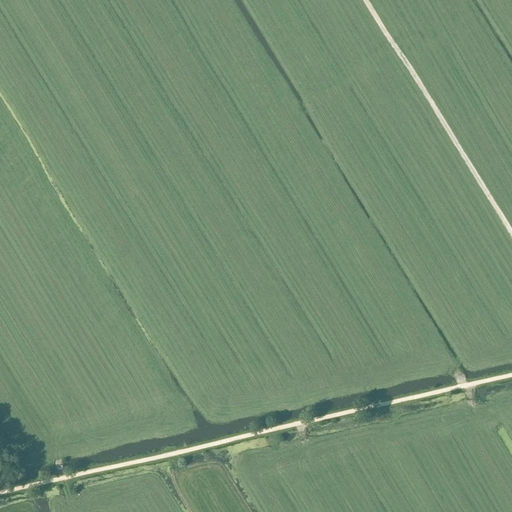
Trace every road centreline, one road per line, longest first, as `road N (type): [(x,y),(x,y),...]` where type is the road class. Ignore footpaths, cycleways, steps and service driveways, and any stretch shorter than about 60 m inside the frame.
road 1 (track): [(0,493),(511,375)]
road 2 (track): [(511,233),(366,0)]
road 3 (track): [(75,511),(58,461),(0,351)]
